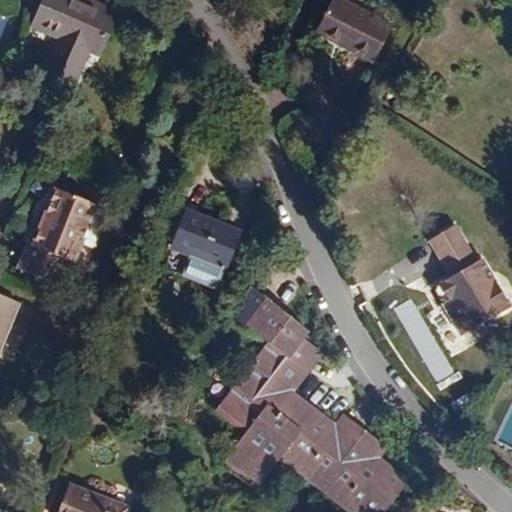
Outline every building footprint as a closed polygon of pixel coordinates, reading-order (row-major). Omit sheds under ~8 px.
[(90,50),(100,55),(117,16),(82,0),(45,0),(35,25),(60,37),(44,75),(73,88),(90,50)] [(375,61),(393,27),(340,0),(332,0),(317,32),(375,61)] [(74,263),(97,206),(58,189),(47,215),(42,227),(36,226),(18,269),(57,285),(67,260),(74,263)] [(194,255),(184,277),(216,289),(240,232),(189,211),(175,248),(194,255)] [(42,227),(47,215),(42,212),(36,226),(42,227)] [(508,310),(481,261),(475,264),(470,267),(463,256),(469,253),(455,228),(431,242),(444,266),(450,263),(457,275),(451,279),(438,285),(435,292),(443,305),(449,306),(451,304),(455,311),(453,313),(450,317),(461,337),(508,310)] [(194,255),(175,248),(166,270),(184,277),(194,255)] [(475,264),(469,253),(463,256),(470,267),(475,264)] [(457,275),(450,263),(444,266),(451,279),(457,275)] [(0,352),(20,304),(0,295),(0,352)] [(320,449),(284,420),(287,416),(270,402),(281,389),(269,380),(301,339),(306,332),(269,302),(249,326),(271,344),(218,410),(247,435),(230,458),(262,483),(284,455),(356,511),(379,511),(402,483),(373,461),(383,447),(346,417),(335,431),(320,449)] [(269,380),(281,389),(270,402),(287,416),(284,420),(320,449),(335,431),(288,395),(320,354),(301,339),(269,380)] [(125,511),(127,509),(72,486),(61,511),(125,511)]
